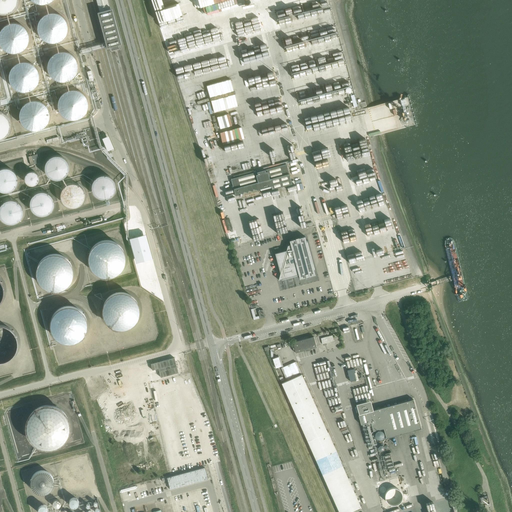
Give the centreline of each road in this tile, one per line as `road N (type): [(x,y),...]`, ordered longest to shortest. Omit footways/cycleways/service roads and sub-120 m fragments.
road 1 (unclassified): [(211,345),(118,0)]
road 2 (unclassified): [(211,345),(425,286)]
road 3 (unknown): [(208,153),(232,217),(357,183)]
road 4 (unclassified): [(256,511),(211,345)]
